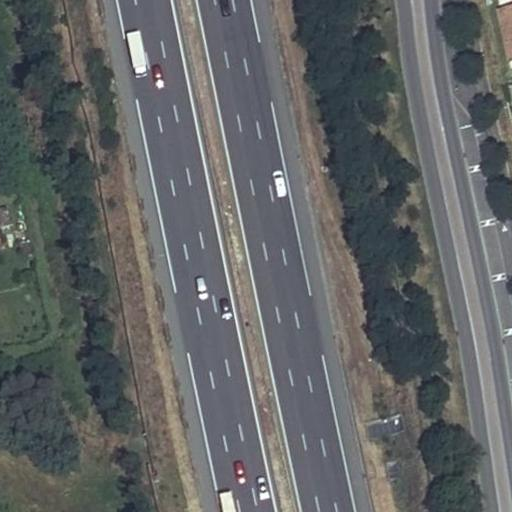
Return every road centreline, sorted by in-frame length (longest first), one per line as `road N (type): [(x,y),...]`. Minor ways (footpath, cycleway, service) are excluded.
road 1 (motorway): [(329,511),(226,0)]
road 2 (motorway): [(148,0),(250,511)]
road 3 (secondary): [(404,0),(492,511)]
road 4 (secondary): [(511,446),(434,0)]
